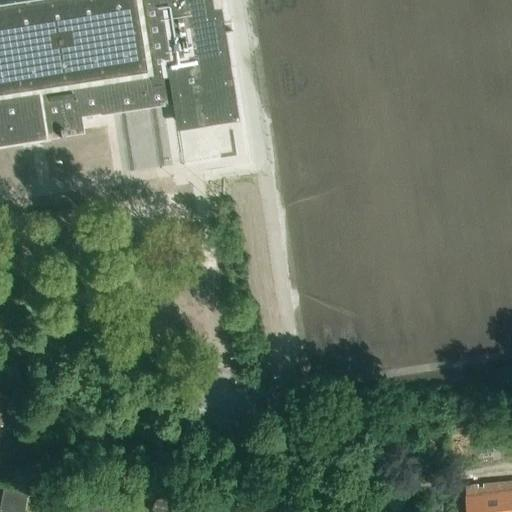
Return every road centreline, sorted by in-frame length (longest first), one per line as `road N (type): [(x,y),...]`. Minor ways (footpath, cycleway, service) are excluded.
road 1 (unclassified): [(366,511),(282,457),(0,335)]
road 2 (unknown): [(196,164),(160,0)]
